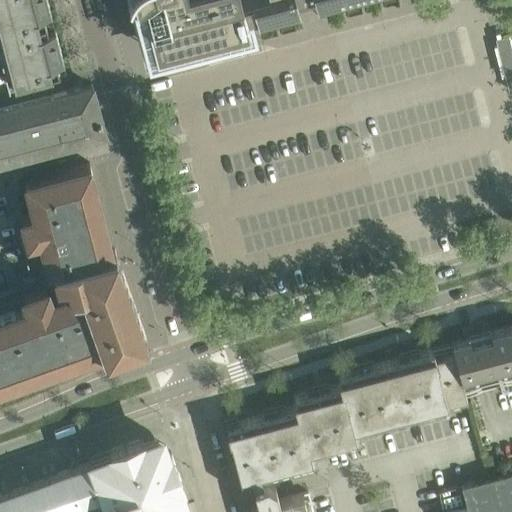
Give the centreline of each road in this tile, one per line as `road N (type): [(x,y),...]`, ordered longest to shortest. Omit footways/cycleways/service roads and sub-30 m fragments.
road 1 (unclassified): [(184,352),(104,51),(82,0)]
road 2 (tertiary): [(511,252),(184,352)]
road 3 (tertiary): [(196,385),(511,279)]
road 4 (tertiary): [(0,453),(196,385)]
road 5 (tertiary): [(184,352),(0,423)]
road 6 (unclassified): [(224,511),(196,385)]
road 7 (unknown): [(401,511),(383,471),(342,480),(340,511)]
